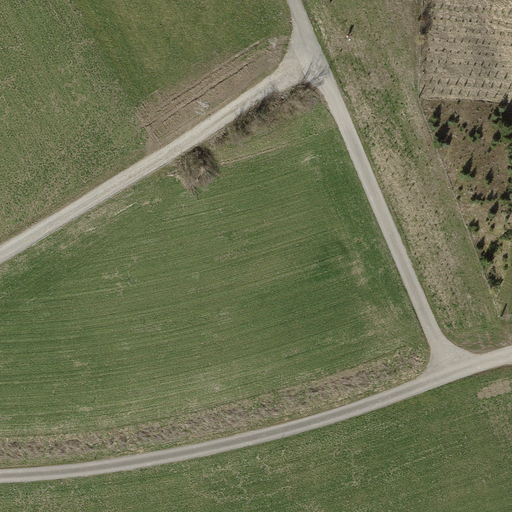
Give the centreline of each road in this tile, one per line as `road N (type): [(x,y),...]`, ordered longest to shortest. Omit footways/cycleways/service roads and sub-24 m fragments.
road 1 (unclassified): [(511,355),(240,442),(0,479)]
road 2 (track): [(0,260),(318,59)]
